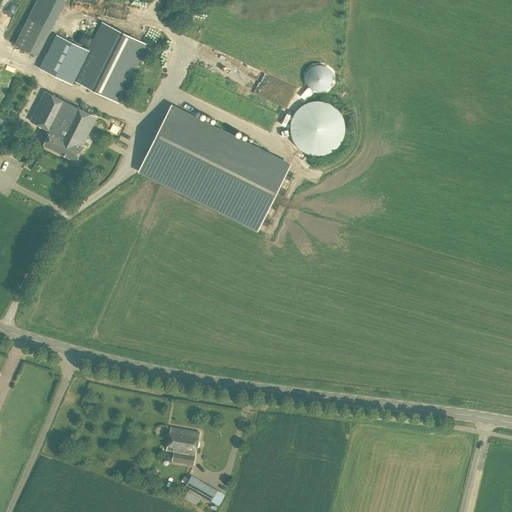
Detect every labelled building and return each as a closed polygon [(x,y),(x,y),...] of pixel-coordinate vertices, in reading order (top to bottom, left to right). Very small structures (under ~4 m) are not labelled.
[(35,54),(62,1),(60,0),(37,0),(15,44),(35,54)] [(88,50),(67,40),(56,34),(39,69),(71,85),(73,81),(118,103),(147,45),(102,22),(88,50)] [(75,161),(83,146),(82,146),(96,117),(45,91),(30,121),(51,131),(44,145),(75,161)] [(293,115),(292,118),(291,121),(291,123),(290,126),(290,129),(290,132),(291,134),(292,137),(293,140),(294,142),(296,144),(297,147),(299,148),(302,150),(304,152),(306,153),(309,154),(312,155),(315,155),(317,155),(320,155),(323,155),(326,154),(328,153),(331,152),(333,150),(335,148),(337,146),(339,144),(341,142),(342,140),(343,137),(344,134),(344,132),(345,129),(344,126),(344,123),(343,120),(343,118),(341,115),(340,113),(338,111),(336,109),(334,107),(332,105),(329,104),(327,103),(324,102),(321,101),(319,101),(316,101),(313,101),(310,102),(308,103),(305,104),(303,105),(300,107),(298,109),(296,111),(295,113),(293,115)] [(258,231),(291,164),(172,104),(138,172),(258,231)] [(193,465),(195,455),(199,432),(171,427),(166,452),(173,453),(172,462),(193,465)] [(211,501),(218,490),(191,475),(185,486),(211,501)] [(196,504),(200,499),(187,492),(184,497),(196,504)]
